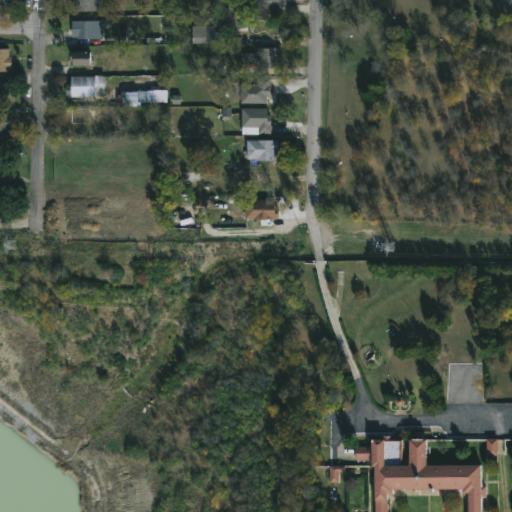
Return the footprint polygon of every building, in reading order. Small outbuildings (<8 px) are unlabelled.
[(102,0),(102,12),(75,12),(75,3),(73,3),(73,0),(102,0)] [(277,0),(277,2),(284,2),(284,12),(252,12),(252,0),(277,0)] [(224,14),(223,31),(225,31),(225,43),(194,43),(194,28),(188,28),(188,21),(194,21),(194,19),(202,19),(202,17),(205,17),(205,19),(210,19),(211,17),(218,17),(218,14),(224,14)] [(103,28),(103,39),(80,39),(80,36),(71,36),(71,21),(103,21),(103,28)] [(278,48),(278,58),(276,58),(276,67),(260,67),(260,56),(257,56),(257,48),(278,48)] [(0,49),(10,49),(10,71),(0,71),(0,49)] [(90,67),(90,59),(70,59),(70,67),(90,67)] [(242,75),(219,75),(219,60),(242,60),(242,75)] [(66,95),(65,95),(65,84),(71,84),(71,76),(104,75),(104,95),(66,95)] [(267,103),(241,103),(242,84),(258,84),(258,77),(271,78),(271,96),(267,96),(267,103)] [(7,95),(7,102),(0,102),(0,83),(8,83),(8,93),(7,93),(7,95)] [(136,88),(136,103),(116,103),(109,101),(109,88),(136,88)] [(101,124),(62,124),(62,108),(101,107),(101,124)] [(269,108),(269,115),(272,115),(273,134),(259,134),(259,128),(243,127),(243,108),(269,108)] [(0,113),(7,113),(7,119),(9,119),(9,125),(6,125),(6,131),(0,131),(0,113)] [(277,159),(277,161),(259,161),(259,158),(248,158),(248,140),(280,140),(280,151),(277,151),(277,159)] [(280,211),(280,219),(246,218),(246,200),(276,200),(276,208),(280,208),(280,211)] [(392,436),(392,440),(404,440),(404,467),(412,467),(412,440),(429,440),(429,467),(484,466),(484,487),(488,487),(488,499),(483,499),(483,511),(471,511),(471,495),(466,495),(466,493),(462,493),(462,490),(396,491),(396,495),(390,495),(389,511),(377,511),(377,467),(374,467),(374,460),(356,460),(357,447),(375,447),(375,440),(386,440),(386,437),(392,436)]
